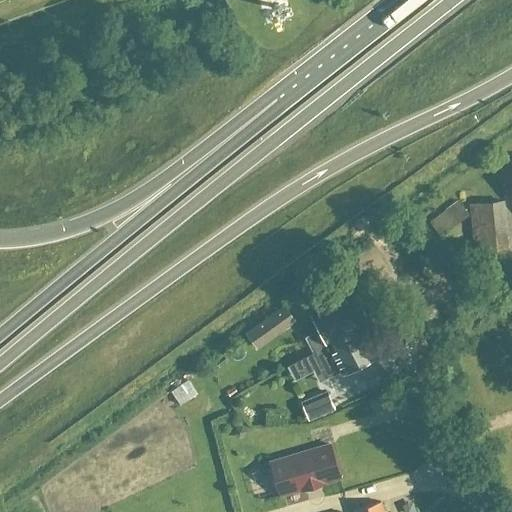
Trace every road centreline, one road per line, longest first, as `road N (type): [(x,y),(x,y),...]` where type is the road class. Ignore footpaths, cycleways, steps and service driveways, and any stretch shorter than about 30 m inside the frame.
road 1 (trunk): [(0,401),(306,182),(511,76)]
road 2 (trunk): [(0,365),(454,0)]
road 3 (trunk): [(281,107),(0,337)]
road 4 (trunk): [(281,107),(104,217),(0,243)]
road 5 (residential): [(485,511),(434,410),(404,298),(373,235)]
road 6 (trunk): [(417,0),(281,107)]
